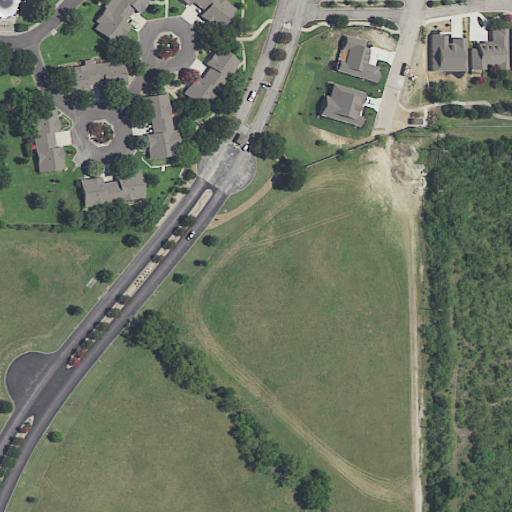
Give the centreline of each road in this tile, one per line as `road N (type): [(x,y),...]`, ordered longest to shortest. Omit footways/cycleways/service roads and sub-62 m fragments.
road 1 (residential): [(0,501),(57,399),(234,169)]
road 2 (residential): [(216,157),(39,386),(0,449)]
